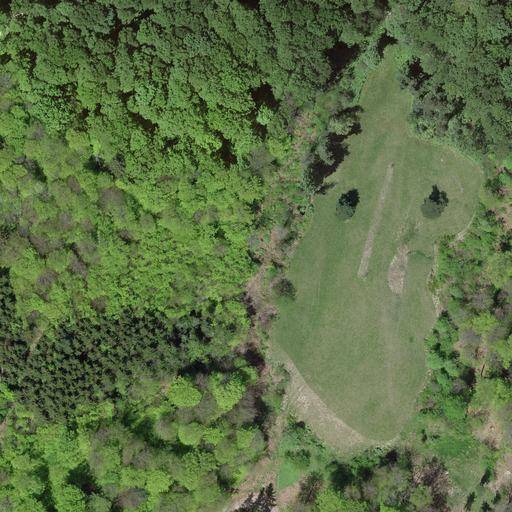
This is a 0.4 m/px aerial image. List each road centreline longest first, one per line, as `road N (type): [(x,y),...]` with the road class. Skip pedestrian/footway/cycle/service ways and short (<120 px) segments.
road 1 (track): [(0,237),(139,61),(237,14),(355,19),(387,3)]
road 2 (track): [(511,139),(401,35),(386,0)]
